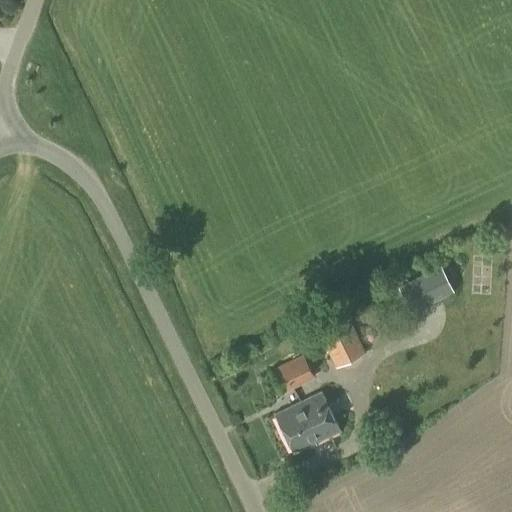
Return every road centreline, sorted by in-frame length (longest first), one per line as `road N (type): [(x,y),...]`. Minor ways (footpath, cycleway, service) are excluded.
road 1 (unclassified): [(260,511),(118,222),(68,160),(0,118)]
road 2 (unclassified): [(0,113),(41,0)]
